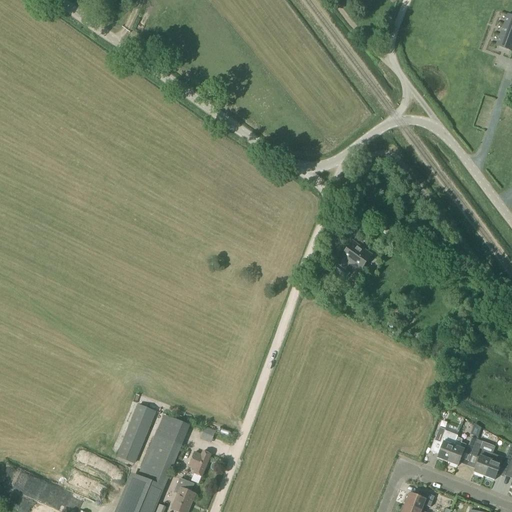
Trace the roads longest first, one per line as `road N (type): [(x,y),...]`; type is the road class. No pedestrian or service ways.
road 1 (track): [(214,511),(328,202)]
road 2 (unclassified): [(292,165),(63,0)]
road 3 (residential): [(511,508),(413,469),(398,473),(383,511)]
